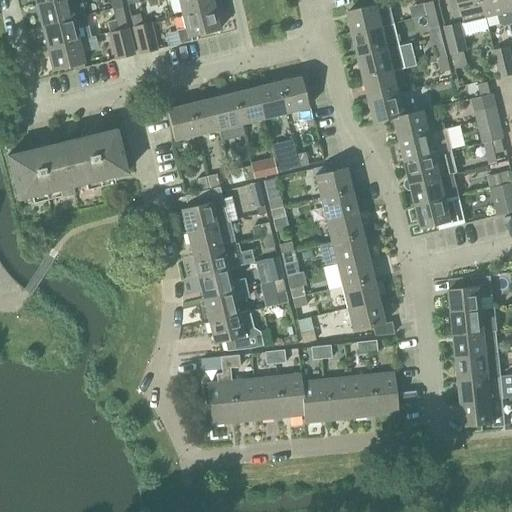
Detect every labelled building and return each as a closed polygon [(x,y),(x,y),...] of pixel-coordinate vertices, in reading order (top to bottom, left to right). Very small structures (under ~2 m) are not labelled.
[(42,26),(73,18),(68,0),(53,0),(36,4),(42,26)] [(178,0),(182,15),(214,8),(212,0),(178,0)] [(377,5),(348,12),(354,36),(394,26),(387,0),(379,0),(376,1),(377,5)] [(465,24),(487,18),(482,0),(448,0),(454,19),(464,17),(465,24)] [(504,27),(511,25),(504,0),(482,0),(487,18),(497,16),(499,24),(504,27)] [(428,17),(438,15),(434,1),(425,4),(428,17)] [(116,19),(107,22),(110,33),(118,31),(127,29),(128,29),(122,7),(113,9),(116,19)] [(214,8),(182,15),(185,28),(177,30),(180,44),(192,41),(191,37),(220,30),(214,8)] [(147,23),(143,24),(140,14),(131,16),(133,27),(147,24),(147,23)] [(432,40),(443,37),(438,15),(428,17),(430,28),(429,29),(432,40)] [(47,48),(79,41),(76,28),(86,26),(84,16),(73,18),(42,26),(47,48)] [(445,27),(452,54),(467,50),(461,23),(445,27)] [(147,24),(133,27),(140,54),(154,51),(150,34),(147,24)] [(399,48),(394,26),(354,36),(359,58),(399,48)] [(127,29),(110,33),(117,58),(133,54),(127,29)] [(439,61),(448,58),(443,37),(432,40),(434,49),(435,48),(439,61)] [(79,41),(47,48),(53,71),(85,63),(79,41)] [(494,50),(501,78),(511,75),(511,56),(510,46),(494,50)] [(365,80),(395,72),(405,70),(399,48),(359,58),(365,80)] [(448,58),(439,61),(442,73),(451,70),(448,58)] [(370,102),(401,94),(395,72),(365,80),(370,102)] [(278,82),(286,113),(308,108),(301,76),(278,82)] [(264,119),(286,113),(278,82),(256,88),(264,119)] [(482,97),(491,94),(488,82),(479,85),(482,97)] [(242,124),(264,119),(256,88),(234,93),(242,124)] [(370,102),(376,123),(395,119),(406,116),(416,113),(411,92),(401,94),(370,102)] [(212,98),(219,130),(222,142),(245,136),(242,124),(234,93),(212,98)] [(482,97),(485,109),(494,107),(491,95),(482,97)] [(197,135),(219,130),(212,98),(190,104),(197,135)] [(175,141),(197,135),(190,104),(167,109),(175,141)] [(406,116),(395,119),(400,141),(431,133),(440,131),(437,119),(428,121),(425,111),(416,113),(406,116)] [(481,131),(483,143),(502,138),(499,127),(489,129),(481,131)] [(116,129),(9,156),(19,200),(127,173),(116,129)] [(431,133),(400,141),(406,163),(451,151),(446,129),(440,131),(431,133)] [(505,151),(502,138),(483,143),(486,156),(505,151)] [(451,151),(406,163),(411,185),(453,174),(456,173),(451,151)] [(305,153),(296,155),(299,167),(309,165),(305,153)] [(299,167),(296,155),(286,157),(289,170),(299,167)] [(266,175),(263,163),(251,166),(254,178),(264,176),(266,175)] [(254,178),(251,166),(242,168),(245,181),(254,178)] [(320,199),(351,191),(345,168),(314,176),(320,199)] [(500,173),(503,185),(511,182),(511,180),(510,171),(500,173)] [(208,177),(211,190),(220,187),(217,174),(208,177)] [(453,174),(411,185),(417,207),(447,199),(458,196),(453,174)] [(201,192),(211,190),(208,177),(198,179),(201,192)] [(511,196),(511,182),(503,185),(491,188),(494,200),(511,196)] [(266,213),(259,183),(251,185),(253,193),(257,192),(262,214),(266,213)] [(230,204),(246,199),(242,184),(225,189),(230,204)] [(181,209),(187,233),(224,223),(222,212),(225,211),(220,187),(211,190),(201,192),(185,196),(188,207),(181,209)] [(325,221),(357,213),(351,191),(320,199),(325,221)] [(465,224),(458,196),(447,199),(417,207),(422,229),(438,225),(440,230),(465,224)] [(268,201),(271,211),(283,208),(281,198),(268,201)] [(271,211),(273,220),(285,217),(283,208),(271,211)] [(331,243),(362,235),(357,213),(325,221),(331,243)] [(192,255),(237,244),(237,243),(234,244),(229,223),(237,221),(237,220),(224,223),(187,233),(192,255)] [(263,238),(272,236),(269,223),(250,227),(253,240),(263,238)] [(331,243),(319,246),(325,267),(336,264),(336,265),(368,258),(362,235),(331,243)] [(263,238),(266,250),(275,247),(272,236),(263,238)] [(279,245),(282,255),(294,252),(292,242),(279,245)] [(237,244),(192,255),(197,277),(227,270),(243,266),(237,244)] [(294,252),(282,255),(284,264),(296,261),(294,252)] [(277,257),(268,259),(270,269),(273,282),(282,280),(279,267),(277,257)] [(342,288),(373,280),(368,258),(336,265),(342,288)] [(197,277),(203,299),(232,292),(242,290),(247,288),(245,278),(230,282),(227,270),(197,277)] [(450,290),(452,312),(483,309),(481,297),(492,296),(490,276),(473,278),(474,287),(450,290)] [(282,280),(273,282),(276,294),(285,291),(282,280)] [(347,310),(379,302),(373,280),(342,288),(347,310)] [(291,289),(293,300),(305,297),(303,286),(291,289)] [(232,292),(203,299),(208,322),(238,315),(234,302),(249,297),(247,288),(242,290),(232,292)] [(293,300),(295,308),(307,305),(305,297),(293,300)] [(384,325),(379,302),(347,310),(353,332),(384,325)] [(452,312),(455,335),(485,332),(495,331),(492,308),(483,309),(452,312)] [(214,344),(225,341),(227,351),(251,349),(263,346),(260,332),(252,327),(249,312),(238,315),(208,322),(214,344)] [(316,340),(314,331),(301,334),(303,343),(316,340)] [(457,359),(488,355),(497,354),(495,331),(485,332),(455,335),(457,359)] [(377,340),(368,341),(369,354),(378,353),(377,340)] [(357,342),(358,355),(369,354),(368,341),(357,342)] [(321,346),(323,359),(332,358),(331,345),(321,346)] [(323,359),(321,346),(311,347),(312,360),(323,359)] [(284,350),(275,351),(276,364),(286,363),(284,350)] [(276,364),(275,351),(265,352),(266,365),(276,364)] [(502,377),(499,354),(497,354),(488,355),(457,359),(460,382),(490,378),(502,377)] [(229,356),(231,381),(232,381),(231,368),(240,367),(239,355),(229,356)] [(212,425),(235,422),(231,381),(229,356),(221,357),(222,373),(216,374),(217,383),(207,384),(212,425)] [(213,370),(212,357),(193,358),(194,371),(213,370)] [(371,375),(375,415),(399,413),(395,372),(371,375)] [(304,398),(302,382),(301,374),(278,376),(282,417),(304,415),(302,399),(304,398)] [(352,418),(375,415),(371,375),(348,377),(352,418)] [(259,420),(282,417),(278,376),(254,379),(259,420)] [(329,420),(352,418),(348,377),(325,379),(329,420)] [(490,378),(460,382),(462,404),(492,401),(492,400),(504,399),(502,377),(490,378)] [(231,381),(235,422),(259,420),(254,379),(232,381),(231,381)] [(304,423),(329,420),(325,379),(302,382),(304,398),(302,399),(304,415),(304,423)] [(494,414),(492,401),(462,404),(465,427),(467,427),(467,433),(484,431),(483,425),(494,424),(494,427),(506,426),(505,413),(494,414)]
